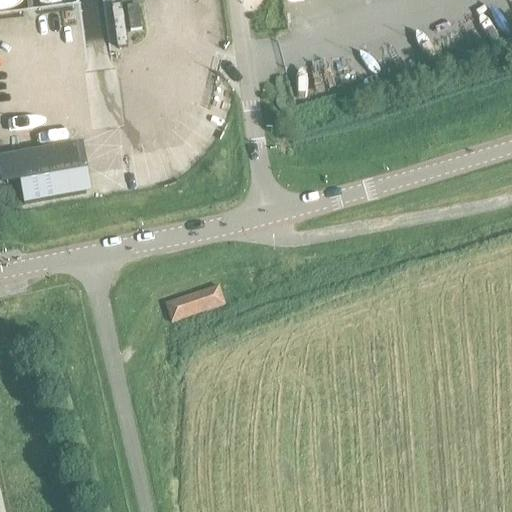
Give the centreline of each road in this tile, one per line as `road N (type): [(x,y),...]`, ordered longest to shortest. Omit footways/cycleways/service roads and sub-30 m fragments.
road 1 (unclassified): [(92,254),(147,511)]
road 2 (unclassified): [(268,218),(511,145)]
road 3 (unclassified): [(268,218),(237,0)]
road 4 (unclassified): [(92,254),(268,218)]
